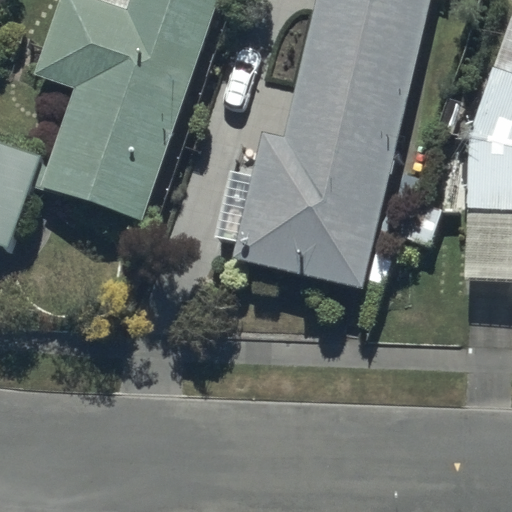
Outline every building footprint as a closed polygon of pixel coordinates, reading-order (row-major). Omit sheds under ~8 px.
[(215,0),(128,0),(126,7),(104,0),(60,0),(35,74),(73,87),(39,186),(140,220),(215,0)] [(365,293),(429,0),(316,0),(283,140),(261,135),(252,177),(230,172),(215,238),(238,243),(233,264),(365,293)] [(511,20),(469,137),(511,146),(511,20)] [(511,146),(469,137),(465,285),(486,286),(511,286),(511,146)] [(48,155),(0,138),(0,245),(14,250),(48,155)]
